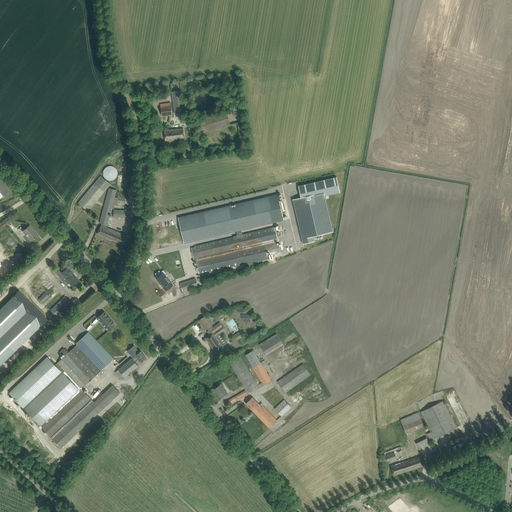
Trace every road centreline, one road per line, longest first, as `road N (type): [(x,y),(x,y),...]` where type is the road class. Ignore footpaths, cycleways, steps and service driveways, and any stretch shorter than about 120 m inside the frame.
road 1 (tertiary): [(297,511),(119,298)]
road 2 (tertiary): [(119,298),(0,160)]
road 3 (track): [(141,155),(104,0)]
road 4 (unclassified): [(119,298),(139,251),(141,155)]
